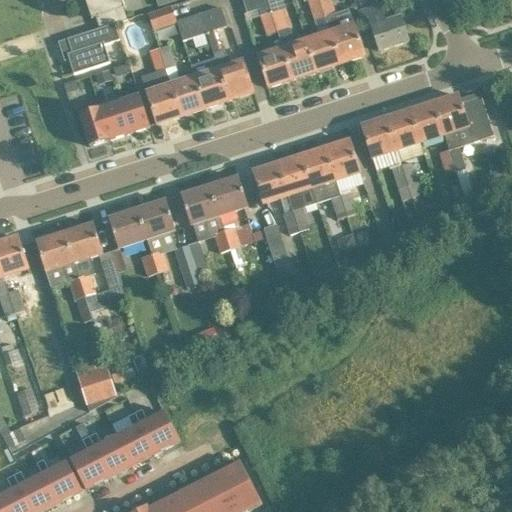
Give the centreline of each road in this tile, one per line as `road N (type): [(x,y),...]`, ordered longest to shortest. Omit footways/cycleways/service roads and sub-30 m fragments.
road 1 (unclassified): [(15,201),(31,207),(463,65)]
road 2 (residential): [(233,439),(92,511)]
